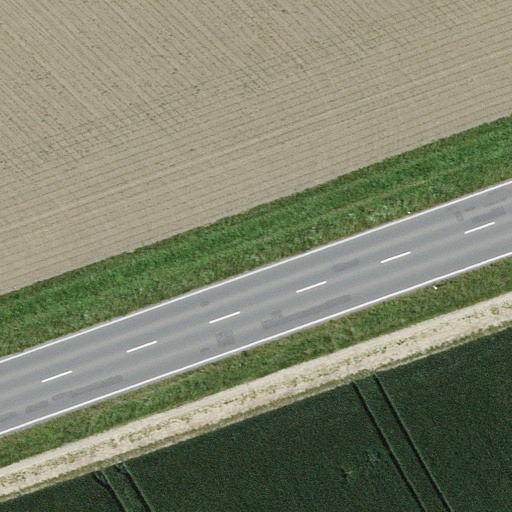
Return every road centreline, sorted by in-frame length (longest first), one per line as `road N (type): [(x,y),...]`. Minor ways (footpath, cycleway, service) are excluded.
road 1 (tertiary): [(511,216),(0,397)]
road 2 (track): [(0,484),(511,303)]
